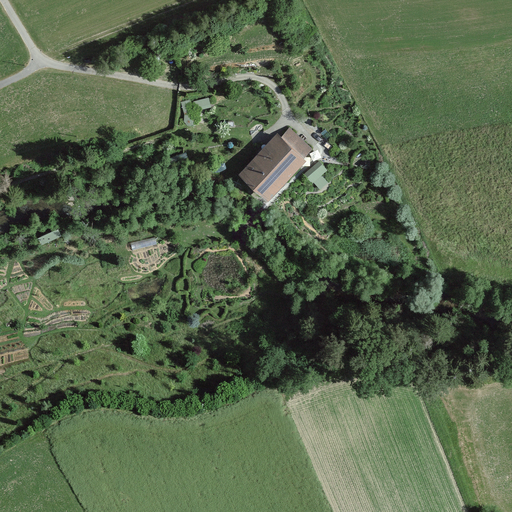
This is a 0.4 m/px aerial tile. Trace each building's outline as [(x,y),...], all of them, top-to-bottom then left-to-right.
[(193,101),(196,109),(210,106),(208,97),(193,101)] [(197,122),(198,116),(193,111),(190,99),(181,102),(184,114),(184,121),(187,124),(193,124),(197,122)] [(289,126),(281,136),(304,157),(312,148),(289,126)] [(281,136),(276,132),(238,173),(266,199),(304,157),(281,136)] [(327,169),(320,160),(305,172),(313,181),(327,169)] [(36,233),(39,240),(60,233),(57,225),(36,233)]
